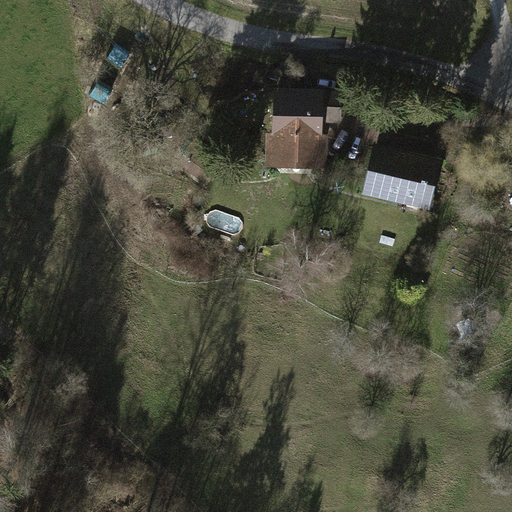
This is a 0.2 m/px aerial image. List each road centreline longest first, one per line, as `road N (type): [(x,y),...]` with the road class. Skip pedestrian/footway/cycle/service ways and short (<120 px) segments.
road 1 (unclassified): [(511,103),(391,61),(241,35),(154,0)]
road 2 (track): [(511,118),(401,120),(305,67),(305,49)]
road 3 (track): [(187,15),(183,79),(230,140)]
